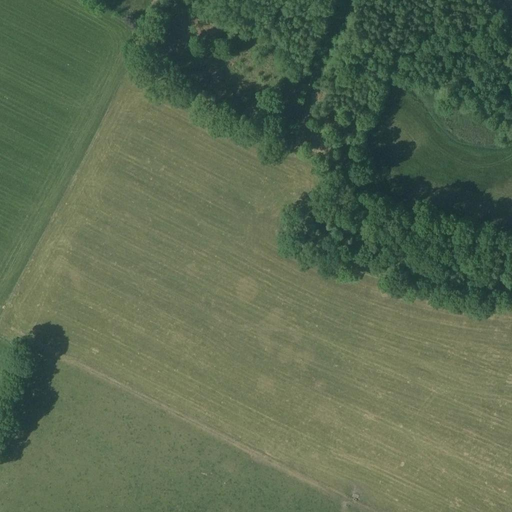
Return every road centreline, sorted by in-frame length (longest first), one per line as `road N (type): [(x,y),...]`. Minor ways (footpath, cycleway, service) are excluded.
road 1 (track): [(0,327),(365,511)]
road 2 (track): [(288,134),(345,0)]
